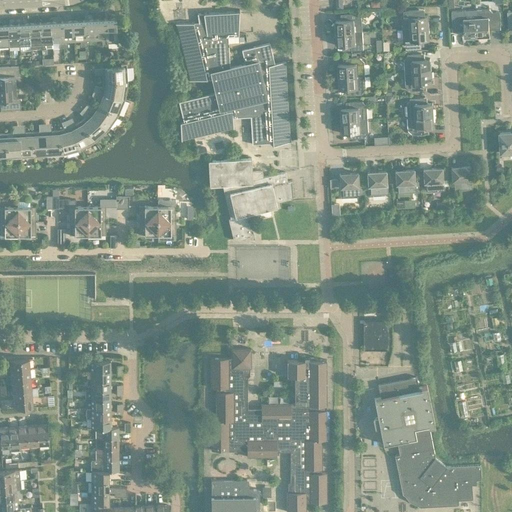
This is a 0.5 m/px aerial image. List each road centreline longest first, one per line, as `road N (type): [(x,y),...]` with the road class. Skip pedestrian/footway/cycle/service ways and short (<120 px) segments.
road 1 (residential): [(511,114),(506,51),(451,55),(457,148),(323,156),(313,0)]
road 2 (residential): [(175,511),(162,487),(142,487),(136,477),(136,439),(147,412),(131,393),(130,337)]
road 3 (residential): [(0,336),(130,337)]
